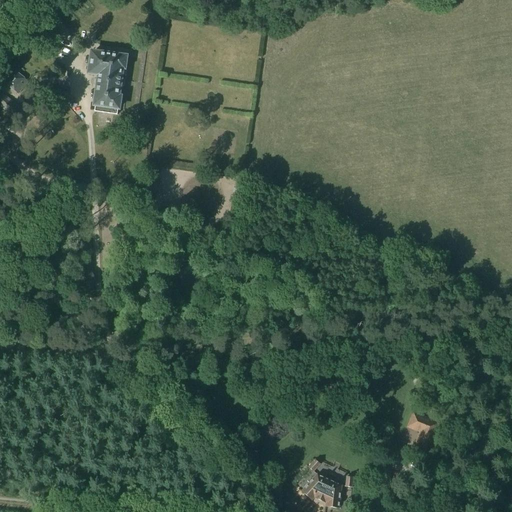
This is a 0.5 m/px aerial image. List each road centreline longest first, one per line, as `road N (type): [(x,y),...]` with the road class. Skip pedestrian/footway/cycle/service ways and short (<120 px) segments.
road 1 (unclassified): [(267,511),(128,371)]
road 2 (track): [(128,371),(0,240)]
